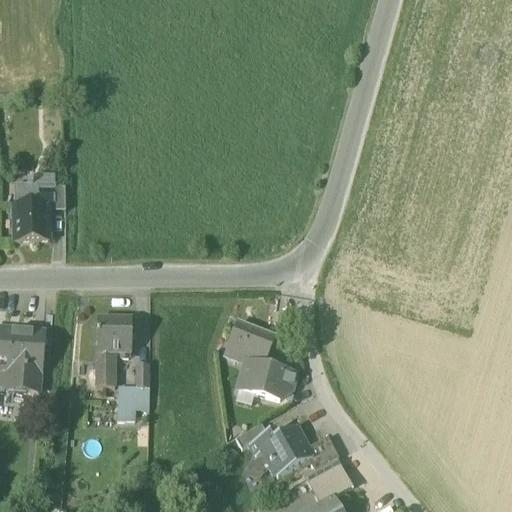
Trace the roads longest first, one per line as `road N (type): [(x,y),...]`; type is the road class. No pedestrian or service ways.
road 1 (residential): [(307,275),(0,282)]
road 2 (residential): [(388,0),(307,275)]
road 3 (residential): [(307,275),(329,407),(415,511)]
